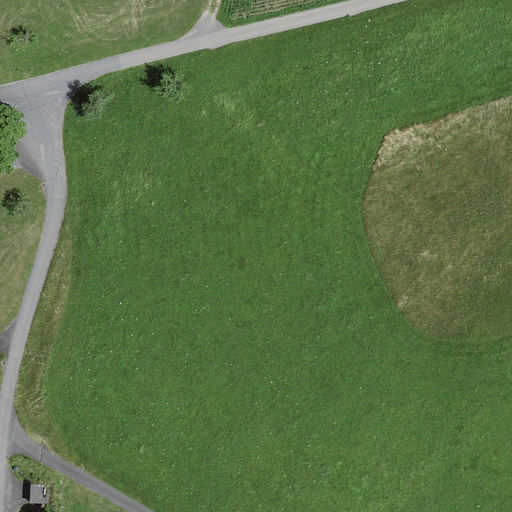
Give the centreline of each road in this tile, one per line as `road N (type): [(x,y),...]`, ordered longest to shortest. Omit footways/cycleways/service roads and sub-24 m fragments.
road 1 (unclassified): [(0,471),(18,340),(56,208),(45,128),(24,102),(0,103)]
road 2 (track): [(391,0),(201,38),(89,70),(24,102)]
road 3 (track): [(143,511),(2,432)]
